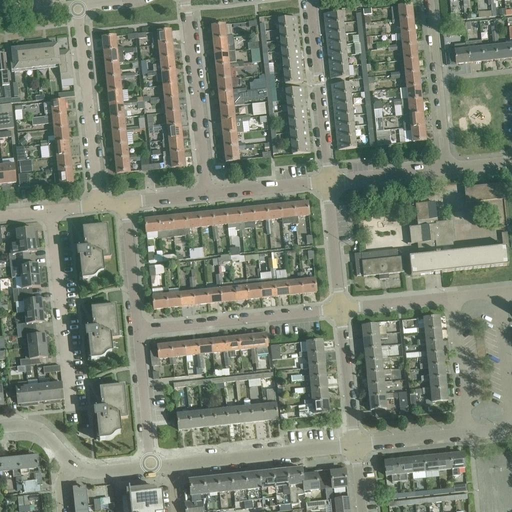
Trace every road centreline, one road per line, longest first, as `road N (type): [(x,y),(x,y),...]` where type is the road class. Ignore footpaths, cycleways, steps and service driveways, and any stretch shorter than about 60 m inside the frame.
road 1 (residential): [(137,329),(340,309)]
road 2 (residential): [(98,205),(77,5)]
road 3 (residential): [(70,406),(50,210)]
road 4 (residential): [(206,194),(185,0)]
road 5 (residential): [(355,445),(173,464)]
road 6 (residential): [(328,181),(310,0)]
road 7 (residential): [(447,168),(429,0)]
road 8 (residential): [(150,467),(137,329)]
road 9 (residential): [(355,445),(340,309)]
road 10 (residential): [(467,433),(453,297)]
road 11 (residential): [(511,424),(499,292)]
road 12 (residential): [(340,309),(328,181)]
road 13 (residential): [(137,329),(125,203)]
road 14 (residential): [(206,194),(328,181)]
